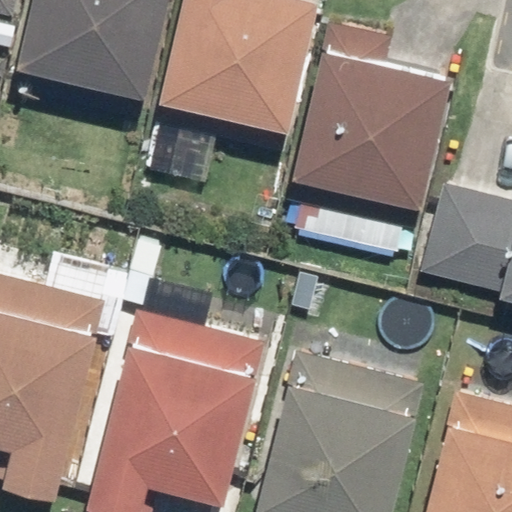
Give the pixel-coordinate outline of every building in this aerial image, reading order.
[(0,0),(0,18),(8,20),(12,0),(0,0)] [(15,0),(0,70),(0,87),(132,116),(157,0),(15,0)] [(164,0),(139,117),(278,148),(310,0),(164,0)] [(312,16),(271,194),(413,227),(448,75),(382,59),(388,34),(312,16)] [(437,178),(413,268),(511,293),(511,195),(511,198),(437,178)] [(0,485),(45,498),(108,261),(46,244),(36,280),(0,270),(0,485)] [(113,337),(69,503),(102,511),(125,511),(134,480),(215,502),(258,338),(130,304),(121,339),(113,337)] [(271,376),(239,507),(258,511),(381,511),(415,379),(290,348),(282,379),(271,376)] [(431,417),(406,511),(511,511),(511,402),(447,386),(439,419),(431,417)]
